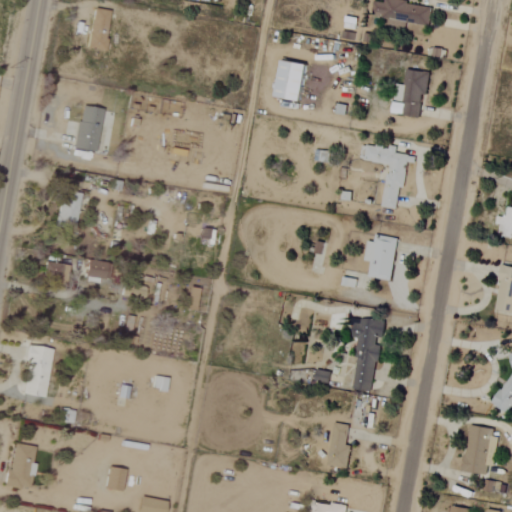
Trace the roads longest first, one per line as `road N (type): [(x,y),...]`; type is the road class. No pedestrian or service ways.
road 1 (residential): [(402,511),(491,0)]
road 2 (tertiary): [(0,210),(37,0)]
